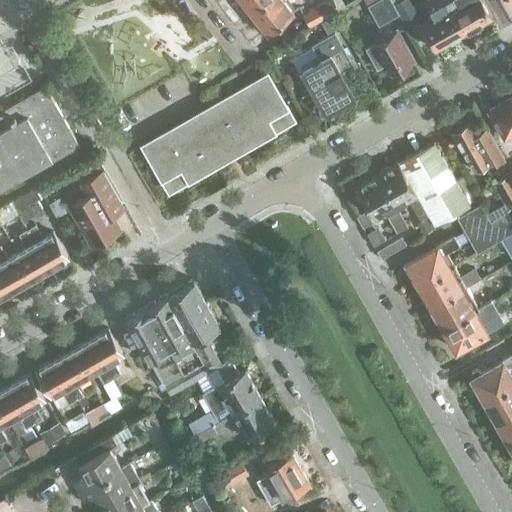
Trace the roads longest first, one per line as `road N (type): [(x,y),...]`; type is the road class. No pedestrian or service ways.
road 1 (residential): [(492,511),(298,176)]
road 2 (residential): [(210,226),(375,511)]
road 3 (unclassified): [(298,176),(511,47)]
road 4 (unclassified): [(0,340),(210,226)]
